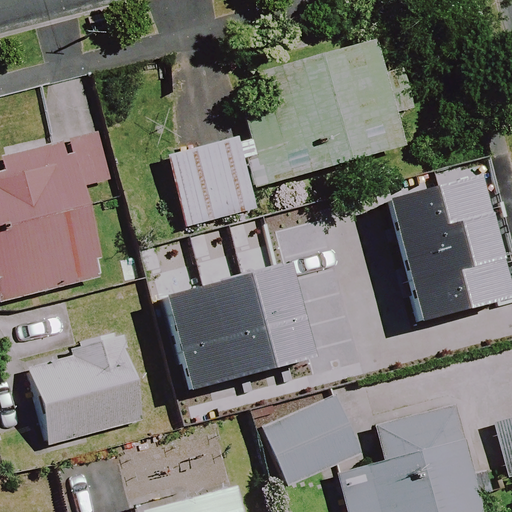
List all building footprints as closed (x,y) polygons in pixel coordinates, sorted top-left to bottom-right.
[(160,160),(182,239),(251,221),(244,195),(398,153),(388,117),(406,112),(396,78),(379,83),(369,48),(231,86),(245,136),(160,160)] [(104,185),(94,140),(0,162),(0,306),(96,284),(74,192),(104,185)] [(222,306),(204,242),(139,260),(158,325),(222,306)] [(437,351),(418,264),(291,292),(310,379),(437,351)] [(135,426),(116,347),(22,371),(41,449),(135,426)] [(356,460),(330,402),(257,435),(283,493),(356,460)] [(472,511),(449,415),(373,434),(382,469),(334,481),(341,511),(472,511)] [(511,482),(511,424),(488,432),(504,485),(511,482)] [(230,511),(225,493),(152,511),(230,511)]
